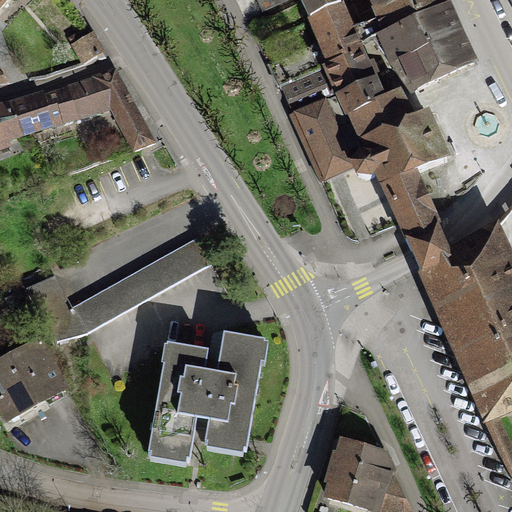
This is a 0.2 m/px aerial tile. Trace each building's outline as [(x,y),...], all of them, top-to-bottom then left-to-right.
[(343,0),(260,0),(269,17),(304,0),(322,35),(354,21),(343,0)] [(371,0),(377,0),(385,13),(412,0),(357,0),(361,6),(371,0)] [(446,0),(412,0),(385,13),(369,21),(381,41),(449,5),(446,0)] [(449,5),(381,41),(413,101),(481,65),(449,5)] [(354,21),(322,35),(329,52),(270,79),(282,105),(374,64),(354,21)] [(73,44),(82,60),(102,49),(93,33),(73,44)] [(282,105),(292,130),(331,112),(351,103),(385,89),(374,64),(282,105)] [(0,106),(0,146),(110,106),(134,148),(152,141),(114,71),(44,94),(0,106)] [(385,89),(351,103),(362,129),(396,114),(385,89)] [(396,114),(362,129),(374,155),(422,134),(411,108),(396,114)] [(292,130),(321,193),(360,176),(331,112),(292,130)] [(378,187),(388,207),(428,189),(453,179),(432,130),(422,134),(374,155),(366,158),(372,170),(360,176),(367,192),(378,187)] [(400,233),(404,242),(444,223),(440,213),(428,189),(388,207),(400,233)] [(458,250),(423,281),(489,418),(511,407),(511,251),(499,221),(458,250)] [(451,235),(444,223),(404,242),(414,264),(420,275),(423,281),(458,250),(457,248),(451,235)] [(64,282),(40,295),(71,351),(214,274),(200,248),(80,312),(64,282)] [(80,396),(53,341),(0,367),(0,395),(16,428),(80,396)] [(258,464),(275,352),(236,346),(230,383),(215,381),(217,365),(178,359),(162,467),(200,473),(207,431),(227,434),(223,459),(258,464)] [(346,451),(331,502),(364,511),(386,511),(399,467),(346,451)]
